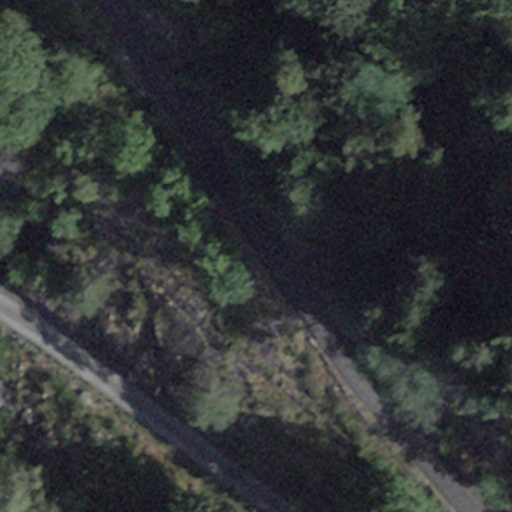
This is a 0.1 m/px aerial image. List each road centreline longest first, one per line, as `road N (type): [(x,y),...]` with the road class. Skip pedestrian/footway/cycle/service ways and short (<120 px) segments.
road 1 (unclassified): [(473,511),(381,409),(256,239),(105,0)]
road 2 (unclassified): [(0,309),(285,511)]
